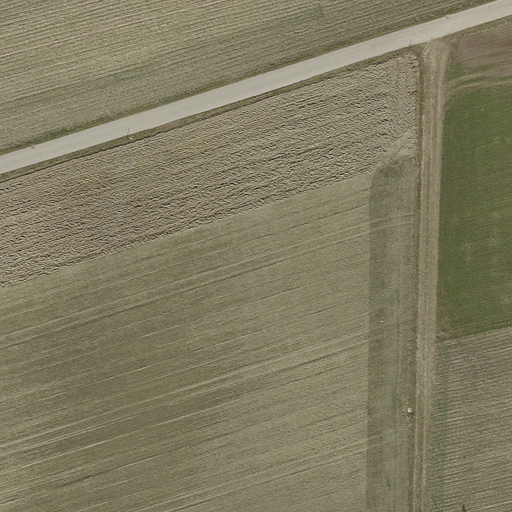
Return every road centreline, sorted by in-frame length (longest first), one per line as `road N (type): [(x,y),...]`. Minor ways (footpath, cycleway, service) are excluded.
road 1 (residential): [(0,169),(511,9)]
road 2 (track): [(435,32),(420,511)]
